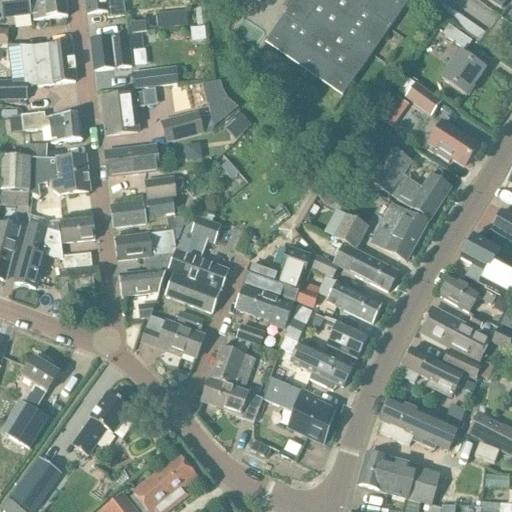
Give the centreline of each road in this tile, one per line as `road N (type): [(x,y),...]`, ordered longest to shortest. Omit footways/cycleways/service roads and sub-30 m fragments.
road 1 (tertiary): [(329,511),(368,400),(430,267),(511,139)]
road 2 (residential): [(108,349),(114,330),(75,0)]
road 3 (residential): [(244,257),(182,420)]
road 4 (residential): [(314,511),(223,471),(182,420)]
